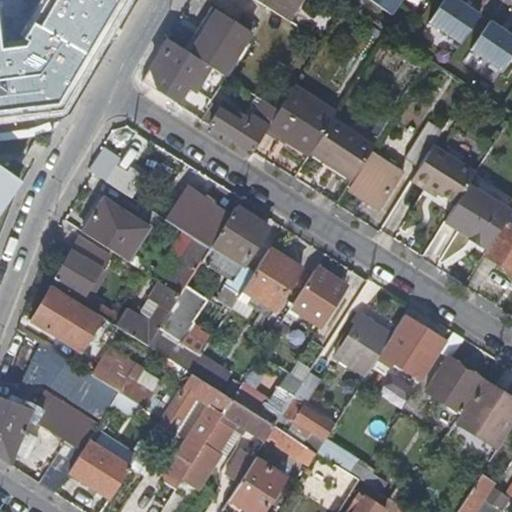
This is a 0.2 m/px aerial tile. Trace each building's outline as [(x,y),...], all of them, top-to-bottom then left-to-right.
[(0,118),(65,110),(129,0),(38,0),(16,39),(2,42),(0,16),(0,118)] [(254,0),(286,20),(298,0),(254,0)] [(303,0),(298,0),(286,20),(292,24),(307,2),(303,0)] [(366,0),(390,16),(400,0),(366,0)] [(453,0),(442,0),(426,24),(459,45),(478,16),(453,0)] [(205,33),(191,55),(203,62),(223,75),(251,32),(210,6),(196,27),(205,33)] [(511,37),(488,22),(469,51),(501,72),(511,55),(511,37)] [(205,33),(196,27),(183,49),(191,55),(205,33)] [(186,87),(203,62),(191,55),(183,49),(179,47),(168,40),(142,82),(176,104),(177,103),(186,87)] [(223,75),(203,62),(186,87),(210,102),(226,77),(223,75)] [(265,129),(308,156),(310,153),(330,121),(335,113),(292,87),(278,110),(265,129)] [(240,119),(255,95),(246,90),(231,114),(240,119)] [(278,110),(255,95),(240,119),(231,114),(221,107),(218,112),(214,117),(208,113),(203,121),(251,151),(263,133),(265,129),(278,110)] [(218,112),(211,107),(208,113),(214,117),(218,112)] [(310,153),(352,179),(372,147),(330,121),(310,153)] [(405,160),(418,168),(433,144),(437,139),(440,133),(427,125),(405,160)] [(410,181),(424,191),(427,186),(437,192),(451,201),(471,169),(433,144),(418,168),(410,181)] [(403,173),(371,154),(349,189),(380,210),(403,173)] [(115,165),(105,181),(126,195),(136,179),(115,165)] [(0,167),(0,211),(4,205),(3,205),(19,181),(0,167)] [(451,201),(455,203),(465,187),(475,172),(471,169),(451,201)] [(427,186),(424,191),(434,197),(437,192),(427,186)] [(443,221),(486,248),(503,221),(507,214),(465,187),(455,203),(443,221)] [(188,189),(166,221),(188,235),(197,241),(209,248),(229,216),(188,189)] [(103,198),(81,231),(158,282),(179,296),(200,262),(209,248),(197,241),(188,235),(173,257),(167,253),(155,270),(132,254),(149,228),(139,222),(127,213),(103,198)] [(127,213),(139,222),(144,214),(132,206),(127,213)] [(220,292),(234,301),(238,295),(242,289),(253,270),(244,265),(267,227),(234,207),(229,216),(209,248),(200,262),(228,279),(220,292)] [(483,253),(511,272),(511,226),(503,221),(486,248),(483,253)] [(433,225),(421,256),(449,267),(461,236),(433,225)] [(109,255),(79,237),(51,286),(67,296),(69,293),(83,301),(109,255)] [(242,289),(275,309),(301,268),(268,247),(253,270),(242,289)] [(342,288),(312,270),(292,304),(321,322),(342,288)] [(106,306),(100,316),(147,346),(159,327),(179,296),(158,282),(135,316),(126,310),(122,316),(106,306)] [(98,317),(45,286),(26,320),(78,350),(98,317)] [(271,316),(275,309),(242,289),(238,295),(271,316)] [(332,355),(364,376),(377,354),(390,335),(358,314),(332,355)] [(402,315),(392,332),(406,342),(393,364),(421,381),(437,353),(445,342),(402,315)] [(201,353),(159,327),(147,346),(189,373),(200,356),(201,353)] [(377,354),(393,364),(406,342),(392,332),(390,335),(377,354)] [(437,353),(445,358),(446,357),(450,360),(463,339),(451,332),(445,342),(437,353)] [(104,354),(90,376),(112,390),(116,393),(130,371),(104,354)] [(230,375),(200,356),(189,373),(190,374),(219,392),(230,375)] [(479,378),(450,360),(446,357),(445,358),(424,392),(458,414),(479,378)] [(230,375),(219,392),(232,400),(253,366),(240,358),(230,375)] [(96,416),(112,390),(90,376),(86,373),(69,399),(96,416)] [(319,381),(307,373),(293,396),(305,403),(319,381)] [(205,406),(221,416),(223,412),(232,400),(219,392),(190,374),(159,425),(173,434),(195,399),(205,406)] [(511,422),(511,398),(483,381),(463,411),(461,410),(454,422),(496,448),(511,422)] [(123,412),(129,398),(112,391),(107,405),(123,412)] [(12,405),(0,400),(0,457),(9,463),(26,421),(32,425),(34,422),(66,442),(81,452),(87,443),(96,427),(43,394),(36,405),(23,400),(23,402),(14,399),(12,405)] [(331,424),(291,399),(282,413),(310,431),(302,444),(316,453),(324,440),(322,438),(331,424)] [(223,412),(234,419),(246,426),(265,438),(266,439),(274,426),(232,400),(223,412)] [(159,481),(175,490),(182,478),(215,426),(221,416),(205,406),(199,416),(159,481)] [(215,426),(182,478),(198,488),(218,456),(214,453),(234,419),(223,412),(221,416),(215,426)] [(304,463),(308,465),(316,453),(302,444),(274,426),(266,439),(304,463)] [(66,442),(39,486),(54,495),(66,475),(81,452),(66,442)] [(66,475),(110,501),(130,469),(87,443),(81,452),(66,475)] [(222,475),(237,484),(252,461),(237,452),(222,475)] [(26,473),(38,479),(46,461),(34,456),(26,473)] [(228,500),(246,511),(249,506),(259,511),(262,511),(284,478),(254,459),(252,461),(237,484),(228,500)] [(345,459),(340,468),(342,469),(358,480),(364,471),(345,459)] [(319,478),(310,492),(323,500),(320,505),(330,511),(338,511),(348,496),(332,486),(342,469),(340,468),(333,464),(323,480),(319,478)] [(374,469),(367,465),(364,471),(358,480),(379,493),(386,482),(371,473),(374,469)] [(332,486),(348,496),(358,480),(342,469),(332,486)] [(296,491),(307,497),(310,492),(319,478),(308,471),(296,491)] [(497,511),(499,510),(482,498),(493,481),(481,474),(464,502),(463,502),(456,511),(497,511)] [(395,488),(388,499),(391,500),(398,505),(404,494),(395,488)] [(310,492),(307,497),(320,505),(323,500),(310,492)] [(383,511),(384,511),(354,494),(343,511),(383,511)] [(391,500),(384,511),(386,511),(397,511),(401,506),(398,505),(391,500)]
